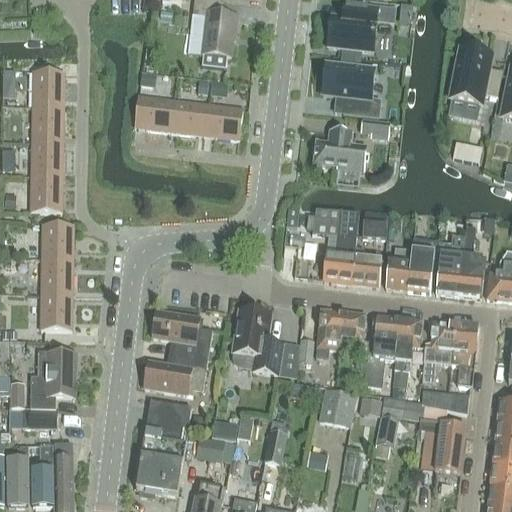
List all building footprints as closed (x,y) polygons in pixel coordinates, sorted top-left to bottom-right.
[(222,3),(195,0),(193,18),(207,20),(202,58),(203,58),(202,70),(226,72),(227,60),(231,61),(234,36),(236,36),(238,19),(221,17),(222,3)] [(394,28),(395,13),(358,9),(357,22),(331,19),(327,51),(373,56),(376,26),(394,28)] [(461,52),(451,103),(480,109),(483,98),(497,101),(502,76),(488,74),(491,58),(461,52)] [(375,73),(325,67),(322,99),(344,102),(343,117),(378,122),(380,104),(372,103),(375,73)] [(511,72),(502,122),(511,123),(511,72)] [(15,76),(3,75),(3,88),(15,88),(15,76)] [(33,76),(33,111),(64,112),(65,76),(33,76)] [(134,132),(170,136),(173,105),(138,101),(134,132)] [(170,136),(204,140),(208,109),(173,105),(170,136)] [(208,109),(204,140),(239,144),(243,113),(208,109)] [(33,111),(32,146),(63,147),(64,112),(33,111)] [(389,127),(363,124),(362,137),(388,140),(389,127)] [(337,174),(363,177),(366,150),(351,149),(352,139),(329,136),(328,147),(316,146),(313,170),(337,172),(337,174)] [(32,146),(31,181),(63,181),(63,147),(32,146)] [(480,154),(471,152),(468,166),(477,168),(480,154)] [(15,163),(15,155),(2,155),(2,163),(15,163)] [(63,181),(31,181),(31,216),(62,217),(63,181)] [(340,216),(317,213),(312,237),(337,240),(335,260),(327,259),(324,286),(352,289),(356,252),(359,217),(340,215),(340,216)] [(387,227),(364,226),(362,242),(386,243),(387,227)] [(42,228),(42,264),(73,264),(74,229),(42,228)] [(464,244),(458,300),(481,303),(485,262),(469,261),(470,256),(473,256),(474,245),(475,231),(466,230),(465,241),(464,244)] [(436,298),(458,300),(464,244),(465,241),(454,240),(453,250),(451,250),(450,258),(441,257),(436,298)] [(414,243),(413,255),(412,255),(408,295),(430,297),(434,257),(436,245),(414,243)] [(356,252),(352,289),(380,292),(383,265),(363,263),(364,253),(356,252)] [(386,293),(408,295),(412,255),(395,253),(394,266),(388,266),(386,293)] [(511,258),(505,258),(504,269),(503,278),(489,276),(487,303),(511,306),(511,258)] [(42,264),(41,299),(72,299),(73,264),(42,264)] [(72,299),(41,299),(41,334),(72,335),(72,299)] [(232,357),(234,357),(233,363),(234,366),(236,369),(239,371),(253,373),(253,375),(278,379),(283,348),(267,345),(271,319),(268,318),(266,315),(254,313),(252,316),(239,314),(232,357)] [(321,314),(316,362),(328,364),(329,353),(339,354),(344,316),(321,314)] [(170,357),(208,363),(212,335),(198,332),(200,323),(157,316),(155,324),(152,325),(150,332),(154,334),(152,342),(177,346),(175,358),(170,357)] [(339,354),(357,356),(358,349),(359,345),(363,346),(366,319),(344,316),(339,354)] [(366,371),(364,390),(380,393),(383,363),(395,365),(400,322),(377,320),(375,342),(378,352),(369,351),(369,350),(368,350),(358,349),(357,356),(356,370),(366,371)] [(422,325),(400,322),(395,365),(394,374),(395,374),(408,376),(409,376),(412,351),(419,352),(422,325)] [(436,367),(451,369),(456,328),(433,326),(431,352),(425,352),(423,386),(435,387),(436,367)] [(456,328),(451,369),(460,370),(458,390),(472,392),(478,331),(456,328)] [(299,365),(312,366),(314,345),(301,344),(299,365)] [(75,357),(38,357),(38,381),(31,381),(31,413),(56,414),(56,401),(75,401),(75,357)] [(170,357),(170,358),(175,359),(173,370),(149,366),(147,374),(144,375),(142,382),(146,384),(144,393),(193,400),(194,391),(203,392),(208,363),(170,357)] [(407,392),(408,376),(395,374),(394,391),(407,392)] [(11,388),(10,412),(24,412),(24,388),(11,388)] [(356,400),(325,394),(318,427),(350,433),(356,400)] [(447,414),(448,398),(423,395),(421,409),(441,413),(447,414)] [(469,400),(448,398),(447,414),(467,418),(469,400)] [(441,413),(424,410),(421,409),(422,407),(384,402),(381,419),(418,425),(419,424),(422,425),(441,427),(445,428),(447,414),(441,413)] [(362,403),(359,419),(380,422),(382,406),(362,403)] [(511,405),(499,403),(497,425),(511,427),(511,405)] [(136,494),(177,501),(191,412),(150,405),(136,494)] [(22,437),(35,438),(36,432),(57,433),(58,416),(23,414),(22,437)] [(396,423),(380,420),(375,448),(390,451),(396,423)] [(240,422),(239,429),(237,443),(250,446),(253,424),(240,422)] [(511,427),(497,425),(494,447),(511,448),(511,427)] [(441,427),(435,475),(461,478),(466,430),(445,428),(441,427)] [(270,435),(264,467),(281,470),(288,439),(270,435)] [(200,442),(196,463),(221,467),(225,447),(200,442)] [(54,464),(54,465),(54,511),(73,511),(72,447),(62,448),(63,464),(54,464)] [(511,448),(494,447),(492,468),(511,470),(511,448)] [(54,510),(53,474),(53,450),(41,450),(41,466),(38,466),(39,474),(32,474),(33,511),(54,510)] [(28,464),(8,464),(8,511),(29,511),(28,464)] [(511,470),(492,468),(490,489),(511,491),(511,470)] [(195,502),(193,511),(220,511),(221,508),(223,508),(226,493),(204,488),(201,503),(195,502)] [(511,511),(511,491),(490,489),(487,511),(501,511),(511,511)] [(372,495),(359,493),(357,505),(370,507),(372,495)] [(255,511),(257,507),(234,502),(232,511),(255,511)]
